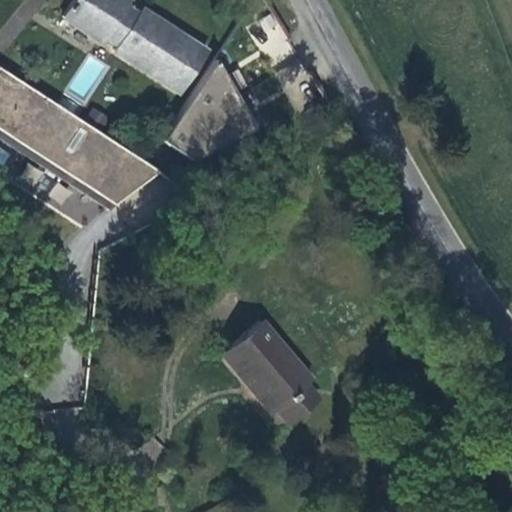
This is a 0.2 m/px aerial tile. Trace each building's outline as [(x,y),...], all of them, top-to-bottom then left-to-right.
[(164,77),(182,88),(204,54),(171,31),(168,35),(154,26),(156,22),(139,10),(136,14),(127,8),(129,3),(124,0),(73,0),(64,16),(103,42),(106,38),(116,45),(113,49),(130,60),(132,56),(148,66),(145,70),(162,82),(164,77)] [(243,124),(205,57),(152,137),(182,157),(243,124)] [(0,138),(106,202),(148,168),(0,75),(0,138)] [(179,93),(182,88),(164,77),(162,82),(179,93)] [(0,146),(100,207),(106,202),(0,138),(0,146)] [(62,207),(72,191),(57,182),(47,198),(62,207)] [(259,309),(226,339),(257,375),(252,380),(271,402),(277,396),(304,371),(310,366),(259,309)] [(257,375),(226,339),(220,344),(252,380),(257,375)] [(315,384),(304,371),(277,396),(288,409),(315,384)]
